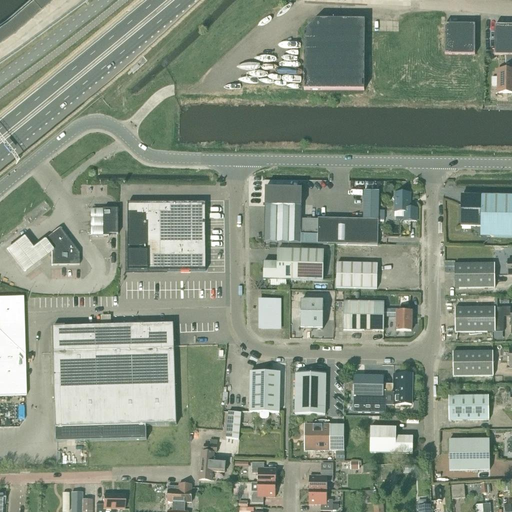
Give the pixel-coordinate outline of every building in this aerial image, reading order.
[(87,0),(32,0),(5,24),(0,27),(0,63),(20,50),(87,0)] [(364,91),(365,21),(317,21),(305,33),(304,91),(364,91)] [(444,56),(474,56),(475,26),(445,25),(444,56)] [(511,56),(511,26),(494,26),(494,56),(511,56)] [(511,64),(509,65),(509,71),(498,71),(498,94),(511,94),(511,64)] [(265,187),(264,243),(378,246),(378,221),(364,220),(318,219),(318,220),(301,220),(302,187),(265,187)] [(364,191),(364,220),(378,221),(379,221),(379,192),(364,191)] [(404,222),(416,222),(417,209),(410,209),(410,194),(403,194),(400,191),(398,194),(395,194),(395,197),(392,199),(395,203),(395,213),(404,213),(404,222)] [(461,200),(461,227),(481,227),(491,238),(511,238),(511,197),(482,197),(482,194),(475,194),(474,196),(474,200),(461,200)] [(128,271),(206,271),(206,203),(128,203),(128,271)] [(114,235),(118,235),(118,209),(114,209),(103,209),(103,237),(109,237),(109,235),(114,235)] [(53,266),(79,266),(79,254),(61,230),(62,229),(61,229),(60,229),(59,229),(59,230),(45,241),(44,240),(44,241),(44,242),(44,243),(45,242),(51,251),(52,265),(51,265),(51,266),(53,267),(53,266)] [(21,272),(51,249),(42,238),(37,241),(30,247),(21,236),(21,235),(3,249),(4,250),(12,261),(21,271),(21,272)] [(323,282),(324,252),(277,250),(277,263),(263,263),(263,280),(323,282)] [(337,264),(336,289),(377,290),(377,265),(337,264)] [(454,265),(455,289),(495,289),(495,265),(454,265)] [(0,397),(26,397),(23,297),(0,298),(0,397)] [(261,329),(279,329),(279,301),(261,301),(261,329)] [(323,330),(323,301),(301,301),(301,329),(323,330)] [(384,309),(384,304),(343,303),(343,331),(383,332),(383,317),(384,309)] [(383,317),(397,317),(397,312),(397,309),(384,309),(383,317)] [(455,309),(455,333),(495,333),(495,309),(455,309)] [(411,332),(412,312),(397,312),(397,317),(397,332),(411,332)] [(174,325),(53,328),(56,443),(147,440),(146,426),(176,425),(174,325)] [(453,377),(493,377),(493,353),(453,353),(453,377)] [(250,373),(249,413),(279,414),(280,373),(250,373)] [(325,415),(326,374),(295,374),(295,415),(325,415)] [(383,385),(383,377),(353,377),(353,413),(386,413),(386,393),(393,394),(393,397),(394,397),(394,405),(411,406),(411,398),(412,398),(412,376),(393,376),(393,385),(383,385)] [(448,421),(489,421),(488,397),(448,397),(448,421)] [(229,415),(227,442),(240,443),(242,416),(229,415)] [(305,452),(330,452),(344,452),(344,426),(306,426),(305,426),(305,452)] [(370,428),(370,454),(412,455),(413,438),(396,438),(396,429),(370,428)] [(489,471),(489,441),(449,441),(449,471),(489,471)] [(204,445),(204,453),(217,454),(218,446),(204,445)] [(213,462),(214,454),(201,453),(199,481),(211,482),(212,472),(224,473),(225,463),(213,462)] [(359,471),(359,463),(350,462),(350,471),(359,471)] [(264,463),(252,463),(252,474),(258,474),(258,484),(275,484),(275,470),(264,470),(264,463)] [(333,471),(321,471),(321,477),(309,477),(309,491),(326,491),(327,482),(333,482),(333,471)] [(263,498),(275,498),(275,484),(258,484),(251,483),(251,493),(251,504),(263,504),(263,498)] [(511,492),(509,483),(502,484),(504,493),(511,492)] [(452,500),(464,498),(463,485),(451,487),(452,500)] [(167,511),(178,511),(180,488),(168,487),(168,502),(173,502),(172,511),(168,511),(167,511)] [(184,511),(185,503),(191,503),(192,489),(180,488),(178,511),(184,511)] [(309,491),(309,505),(320,505),(320,511),(332,511),(332,501),(326,501),(326,491),(309,491)] [(91,511),(92,501),(82,500),(82,494),(71,494),(70,511),(91,511)] [(124,496),(103,495),(103,505),(95,505),(95,511),(103,511),(103,510),(124,510),(124,496)]
